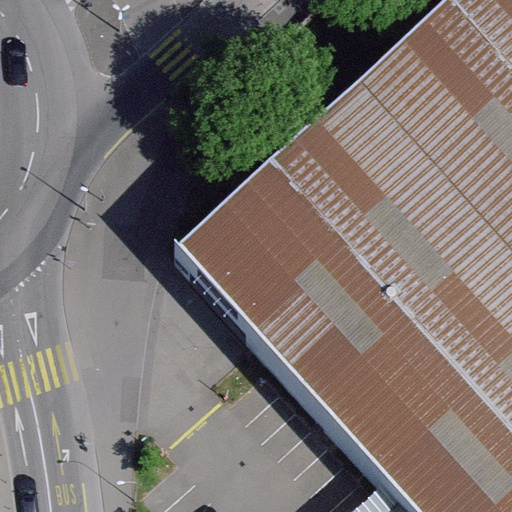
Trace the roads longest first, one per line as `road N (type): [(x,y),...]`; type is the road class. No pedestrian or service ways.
road 1 (secondary): [(34,162),(122,106),(239,0)]
road 2 (primary): [(51,511),(36,414),(0,281)]
road 3 (primary): [(34,162),(38,76),(2,0)]
